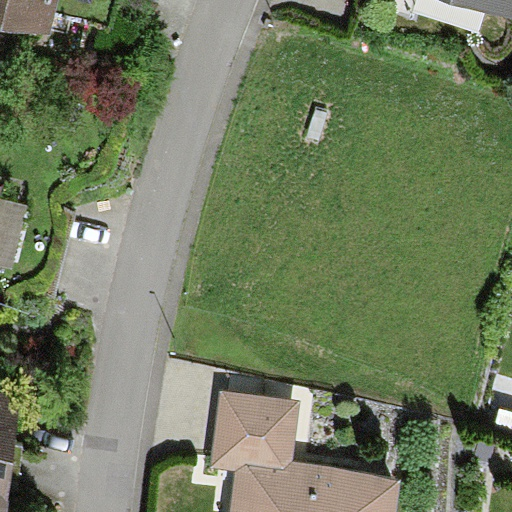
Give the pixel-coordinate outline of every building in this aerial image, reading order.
[(0,0),(0,20),(48,34),(57,0),(0,0)] [(511,0),(442,0),(510,23),(511,15),(511,0)] [(0,265),(10,267),(24,206),(0,200),(0,265)] [(5,511),(21,397),(0,394),(0,511),(5,511)] [(238,456),(230,511),(388,511),(393,475),(238,456)]
